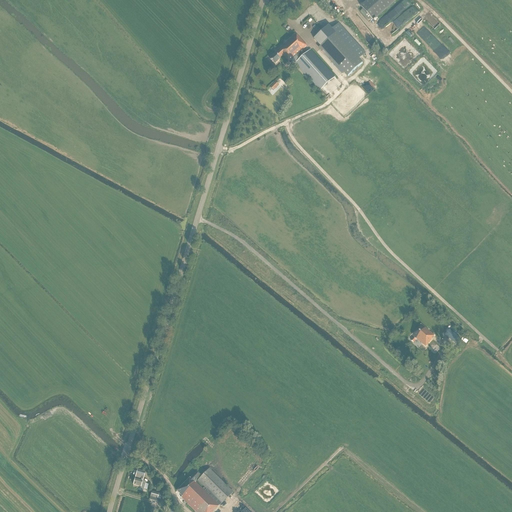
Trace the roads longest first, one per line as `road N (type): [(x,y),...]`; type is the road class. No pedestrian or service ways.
road 1 (tertiary): [(110,511),(262,0)]
road 2 (track): [(284,122),(396,258),(509,356)]
road 3 (track): [(218,147),(242,146),(323,106),(366,66)]
road 4 (track): [(419,0),(511,92)]
